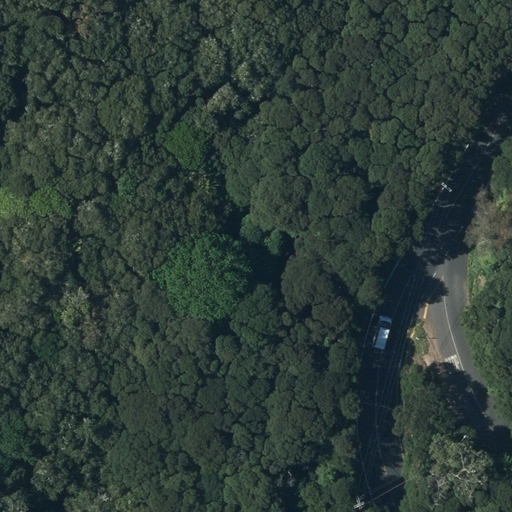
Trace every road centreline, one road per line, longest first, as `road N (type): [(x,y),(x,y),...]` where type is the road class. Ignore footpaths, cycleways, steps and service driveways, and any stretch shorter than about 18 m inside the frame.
road 1 (tertiary): [(426,259),(377,365),(375,425),(398,511)]
road 2 (unclassified): [(426,259),(476,400),(511,442)]
road 3 (tertiary): [(511,106),(426,259)]
